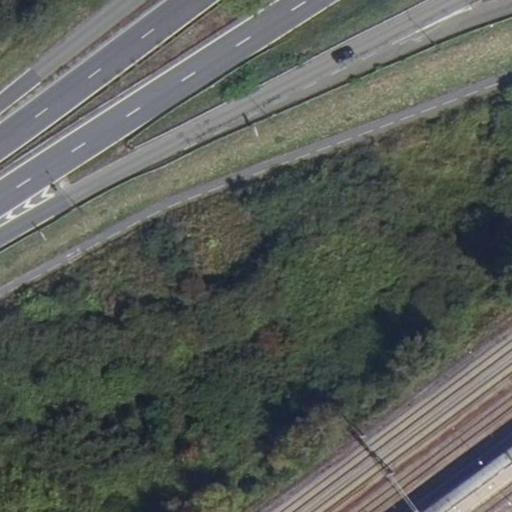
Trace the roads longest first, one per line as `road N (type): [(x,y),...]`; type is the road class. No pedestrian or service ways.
road 1 (primary): [(0,240),(455,0)]
road 2 (primary): [(0,197),(309,0)]
road 3 (primary): [(196,0),(0,139)]
road 4 (primary): [(135,0),(0,104)]
